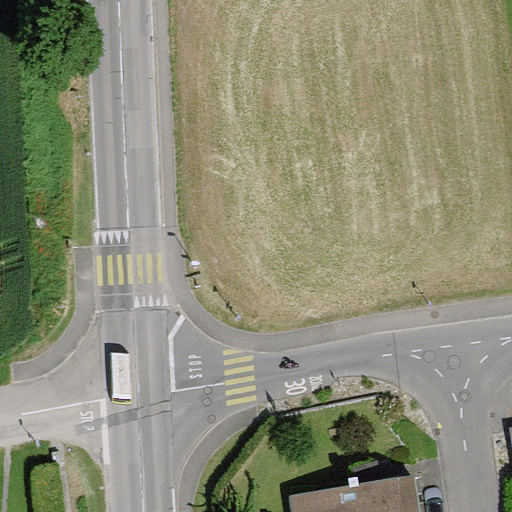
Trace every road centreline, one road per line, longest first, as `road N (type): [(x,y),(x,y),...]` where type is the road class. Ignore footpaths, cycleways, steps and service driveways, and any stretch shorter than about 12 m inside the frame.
road 1 (secondary): [(118,0),(144,405)]
road 2 (residential): [(455,347),(144,405)]
road 3 (residential): [(480,511),(455,347)]
road 4 (residential): [(144,405),(0,431)]
